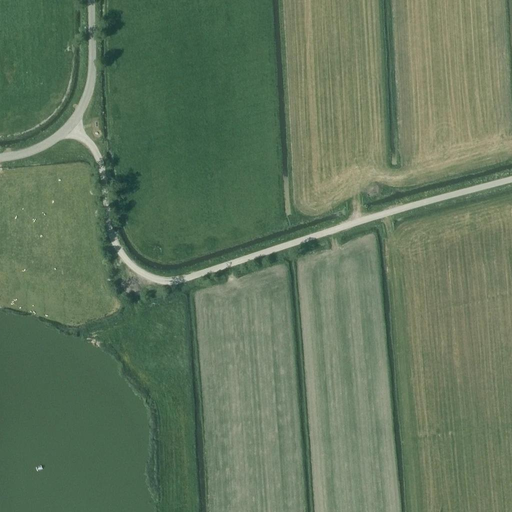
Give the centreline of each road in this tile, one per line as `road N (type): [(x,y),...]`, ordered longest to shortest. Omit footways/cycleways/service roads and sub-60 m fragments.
road 1 (unclassified): [(69,124),(100,161),(117,247),(144,274),(169,282),(511,179)]
road 2 (unclassified): [(69,124),(91,79),(91,0)]
